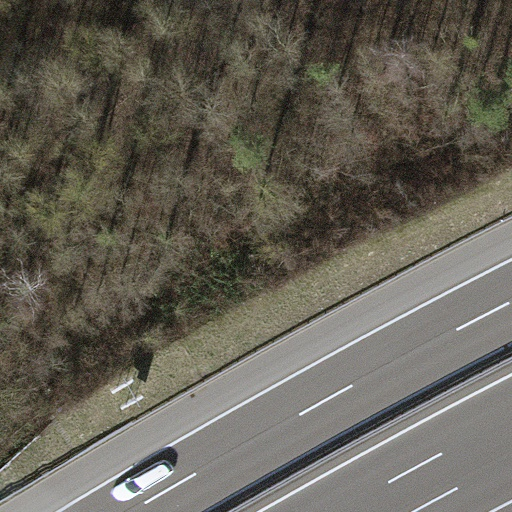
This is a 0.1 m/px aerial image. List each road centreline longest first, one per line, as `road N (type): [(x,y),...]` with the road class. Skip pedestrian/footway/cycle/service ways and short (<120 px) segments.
road 1 (motorway): [(511,304),(135,511)]
road 2 (motorway): [(377,511),(511,440)]
